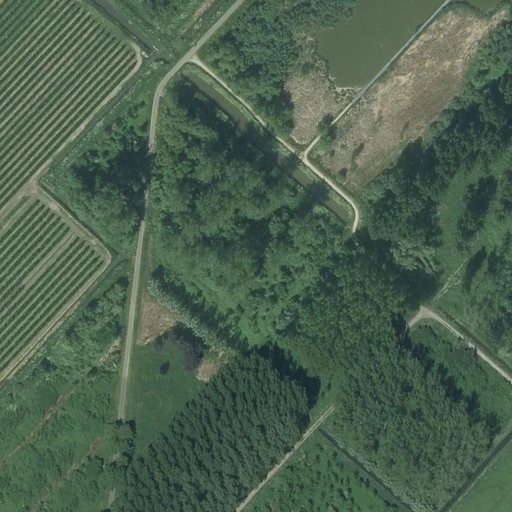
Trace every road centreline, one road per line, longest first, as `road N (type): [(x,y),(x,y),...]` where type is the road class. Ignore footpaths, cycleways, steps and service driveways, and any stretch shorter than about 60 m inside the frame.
road 1 (track): [(238,511),(425,310)]
road 2 (track): [(353,240),(169,72)]
